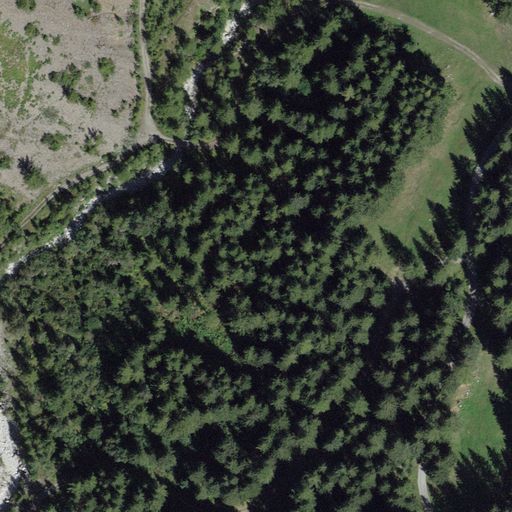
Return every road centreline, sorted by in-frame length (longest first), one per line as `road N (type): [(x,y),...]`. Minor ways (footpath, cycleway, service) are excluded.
road 1 (track): [(511,88),(479,59),(399,15),(326,3),(301,8),(271,30),(251,58),(221,140),(190,145),(152,137)]
road 2 (track): [(431,511),(424,457),(475,289),(469,214),(493,145),(511,123)]
road 3 (track): [(422,297),(395,298),(317,455),(263,501),(235,511)]
road 4 (track): [(208,511),(142,476),(109,469),(63,487),(37,511)]
road 5 (track): [(152,137),(48,201),(0,248)]
road 6 (track): [(152,137),(142,0)]
